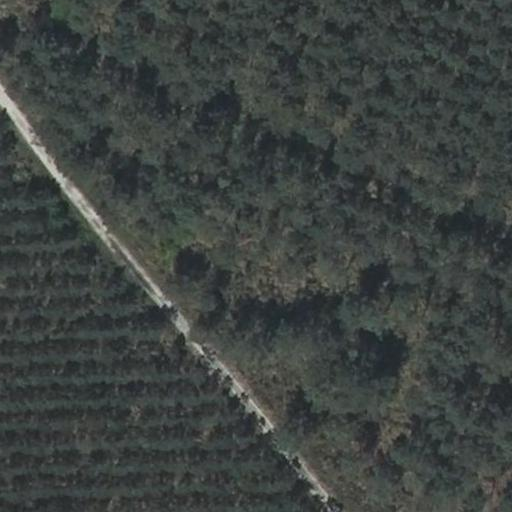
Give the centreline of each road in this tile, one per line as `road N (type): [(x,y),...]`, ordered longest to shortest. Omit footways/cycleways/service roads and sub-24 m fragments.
road 1 (track): [(511,228),(24,0)]
road 2 (track): [(0,98),(332,511)]
